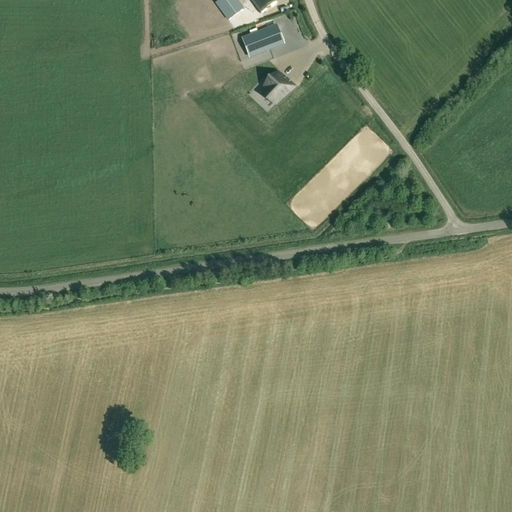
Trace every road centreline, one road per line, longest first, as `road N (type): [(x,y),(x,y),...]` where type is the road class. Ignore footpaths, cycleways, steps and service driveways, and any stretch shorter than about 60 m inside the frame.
road 1 (unclassified): [(460,230),(0,293)]
road 2 (unclassified): [(460,230),(337,58),(308,0)]
